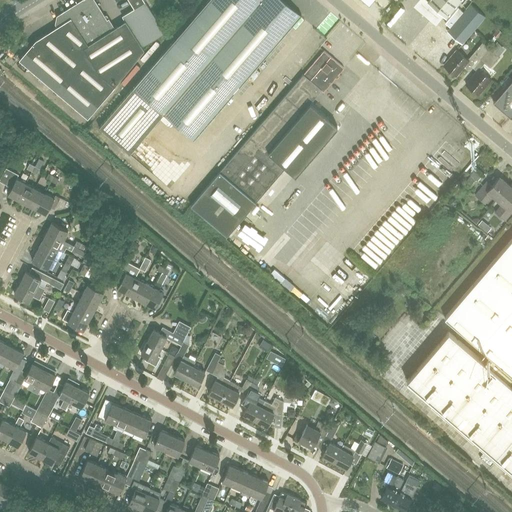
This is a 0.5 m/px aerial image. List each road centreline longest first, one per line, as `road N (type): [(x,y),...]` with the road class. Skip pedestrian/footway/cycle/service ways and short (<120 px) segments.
road 1 (unknown): [(338,146),(278,210),(275,229),(287,254),(322,260),(386,185),(387,147),(362,104)]
road 2 (residential): [(321,507),(296,468),(94,362)]
road 3 (unclassified): [(511,151),(333,0)]
